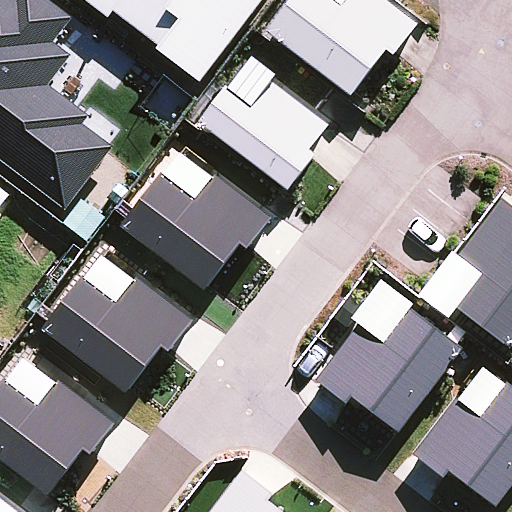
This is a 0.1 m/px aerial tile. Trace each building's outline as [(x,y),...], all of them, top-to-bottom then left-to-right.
[(0,0),(0,161),(68,212),(114,151),(84,129),(91,120),(50,90),(73,60),(54,47),(73,22),(42,0),(0,0)] [(82,0),(110,21),(114,16),(162,52),(161,54),(203,86),(270,0),(82,0)] [(295,0),(267,36),(352,102),(387,57),(394,62),(419,30),(380,0),(349,0),(342,10),(330,0),(295,0)] [(195,105),(166,82),(147,107),(176,129),(195,105)] [(200,126),(289,195),(317,159),(311,155),(331,130),(273,85),(254,110),(227,90),(200,126)] [(163,182),(197,208),(215,184),(182,158),(163,182)] [(122,232),(207,296),(243,249),(249,254),(273,224),(217,181),(215,184),(197,208),(163,182),(161,181),(122,232)] [(0,214),(11,200),(0,191),(0,214)] [(509,356),(511,352),(511,214),(502,206),(460,262),(486,282),(458,317),(509,356)] [(458,317),(486,282),(460,262),(455,258),(423,300),(453,323),(458,317)] [(84,283),(117,309),(136,285),(102,259),(84,283)] [(43,333),(127,397),(163,350),(170,355),(193,324),(138,282),(136,285),(117,309),(84,283),(82,282),(43,333)] [(358,329),(384,348),(410,314),(413,309),(381,285),(352,324),(358,329)] [(399,438),(463,354),(410,314),(384,348),(358,329),(316,384),(349,409),(353,403),(399,438)] [(7,386),(40,412),(58,388),(25,362),(7,386)] [(459,404),(482,421),(508,387),(485,370),(459,404)] [(0,390),(0,462),(50,500),(86,453),(92,458),(116,427),(60,385),(58,388),(40,412),(7,386),(4,385),(0,390)] [(497,511),(511,491),(511,390),(508,387),(482,421),(459,404),(456,402),(414,458),(447,482),(451,477),(497,511)] [(278,511),(269,505),(274,499),(243,475),(214,511),(278,511)] [(0,511),(15,511),(0,500),(0,511)]
